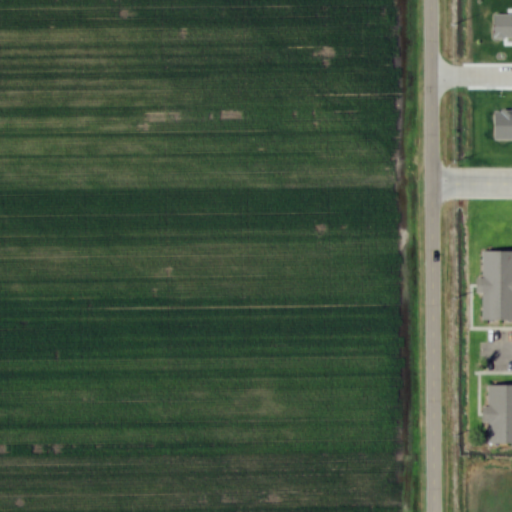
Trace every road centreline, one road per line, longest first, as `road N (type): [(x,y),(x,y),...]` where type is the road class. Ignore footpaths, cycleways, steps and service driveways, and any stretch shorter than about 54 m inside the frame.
road 1 (tertiary): [(432,511),(432,179)]
road 2 (tertiary): [(432,179),(430,0)]
